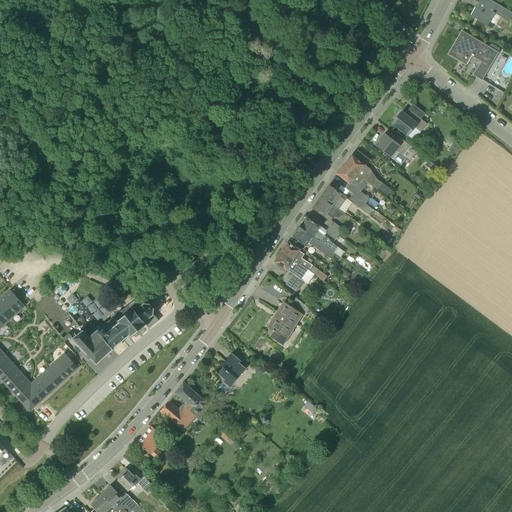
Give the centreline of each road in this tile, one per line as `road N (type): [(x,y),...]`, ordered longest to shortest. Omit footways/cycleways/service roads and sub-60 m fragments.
road 1 (tertiary): [(34,511),(105,458),(183,369),(410,57)]
road 2 (residential): [(511,137),(410,57)]
